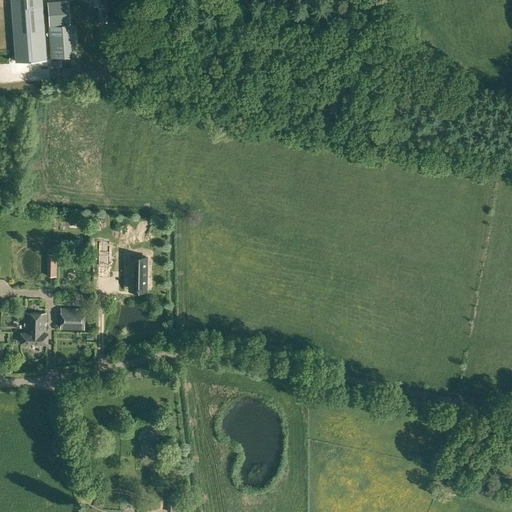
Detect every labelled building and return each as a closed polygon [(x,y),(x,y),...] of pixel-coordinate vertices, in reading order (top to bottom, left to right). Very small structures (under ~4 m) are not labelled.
[(38,0),(8,0),(13,61),(43,59),(38,0)] [(67,0),(48,0),(47,0),(49,24),(68,23),(67,0)] [(107,22),(107,8),(108,8),(107,0),(97,0),(98,1),(98,23),(107,22)] [(49,25),(50,50),(51,58),(68,57),(66,24),(62,24),(49,25)] [(146,287),(147,255),(130,255),(129,286),(146,287)] [(60,329),(84,329),(84,307),(61,307),(60,329)] [(25,312),(24,332),(21,332),(21,342),(47,342),(47,332),(45,332),(46,312),(25,312)] [(453,484),(456,477),(450,474),(447,481),(453,484)] [(490,497),(504,503),(511,506),(511,494),(509,492),(508,493),(473,477),(470,484),(477,486),(475,491),(485,495),(486,493),(491,495),(490,497)] [(170,497),(169,510),(181,511),(181,498),(170,497)]
